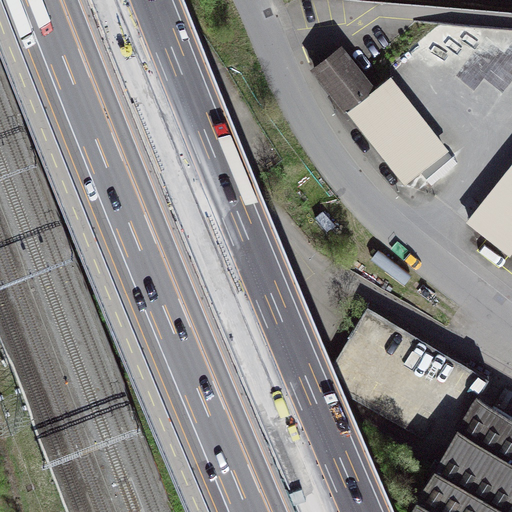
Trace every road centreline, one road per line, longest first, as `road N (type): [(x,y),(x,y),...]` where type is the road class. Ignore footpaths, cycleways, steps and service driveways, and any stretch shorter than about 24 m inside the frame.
road 1 (motorway): [(343,511),(133,0)]
road 2 (motorway): [(48,0),(256,511)]
road 3 (unclassified): [(511,320),(399,235),(341,177),(311,135),(248,0)]
